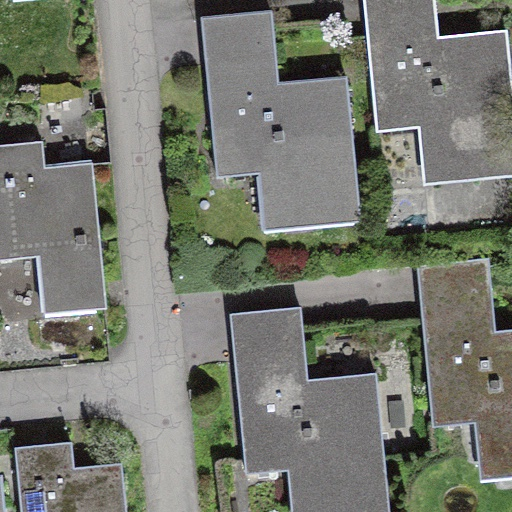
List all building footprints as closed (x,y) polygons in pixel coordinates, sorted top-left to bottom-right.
[(435,0),(365,0),(379,130),(431,125),(435,159),(508,152),(511,174),(511,173),(511,69),(509,38),(440,44),(435,0)] [(271,11),(202,18),(218,177),(270,172),(273,206),(347,199),(349,221),(361,220),(348,85),(279,91),(271,11)] [(43,142),(0,146),(0,260),(51,255),(54,290),(95,286),(97,308),(107,307),(93,172),(46,177),(43,142)] [(488,260),(418,267),(434,426),(487,421),(490,455),(511,453),(511,338),(496,341),(488,260)] [(301,308),(231,315),(247,474),(300,469),(303,503),(377,495),(378,511),(390,511),(377,381),(309,388),(301,308)] [(72,445),(16,450),(22,511),(126,511),(123,475),(75,479),(72,445)]
